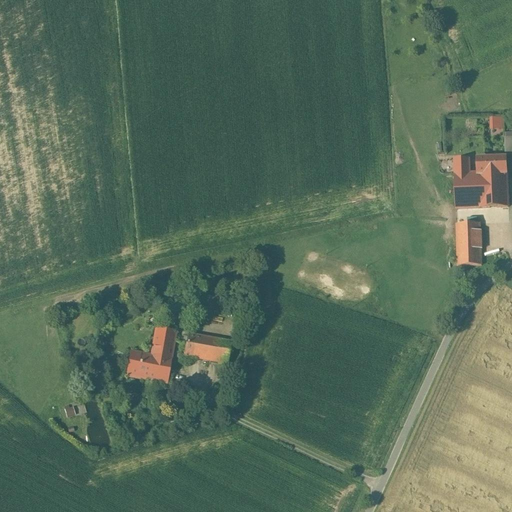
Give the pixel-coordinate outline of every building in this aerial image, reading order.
[(492,117),(493,129),(506,129),(506,116),(492,117)] [(506,158),(477,159),(477,173),(477,176),(506,175),(506,158)] [(506,175),(477,176),(477,173),(469,173),(469,159),(454,159),(455,209),(507,207),(506,175)] [(480,223),(455,224),(457,266),(481,265),(480,249),(481,249),(480,231),(480,223)] [(199,282),(175,283),(175,295),(199,295),(199,282)] [(150,355),(171,359),(176,333),(155,329),(150,355)] [(231,342),(187,335),(183,357),(227,365),(231,342)] [(150,355),(131,352),(127,376),(167,384),(171,359),(150,355)] [(80,403),(67,406),(69,417),(83,414),(80,403)]
